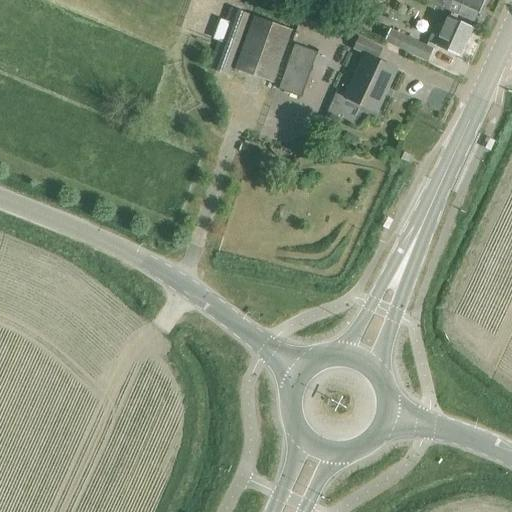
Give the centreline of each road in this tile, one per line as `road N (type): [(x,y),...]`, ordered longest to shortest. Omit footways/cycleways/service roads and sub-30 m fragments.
road 1 (unclassified): [(298,370),(181,278),(0,198)]
road 2 (secondary): [(416,234),(511,24)]
road 3 (secondary): [(376,374),(416,234)]
road 4 (secondary): [(416,234),(340,353)]
road 5 (tertiary): [(511,456),(384,413)]
